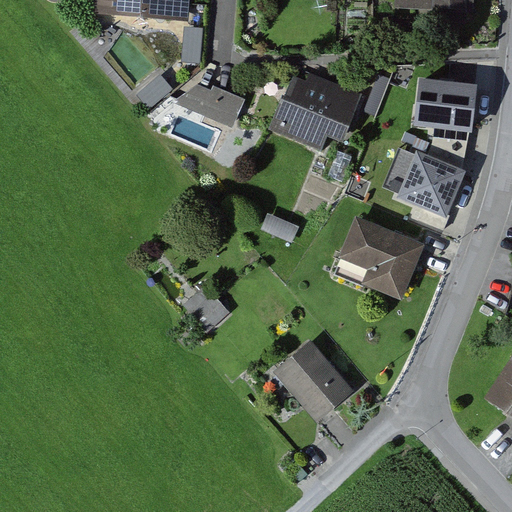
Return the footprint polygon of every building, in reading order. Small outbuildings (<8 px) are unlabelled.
[(192,0),(101,0),(100,15),(190,23),(192,0)] [(477,0),(395,0),(395,5),(477,9),(477,0)] [(206,28),(186,26),(183,62),(203,63),(206,28)] [(367,89),(305,65),(280,129),(342,153),(367,89)] [(153,110),(176,89),(162,74),(140,95),(153,110)] [(216,85),(214,89),(201,84),(175,102),(192,109),(204,114),(235,127),(246,103),(248,99),(216,85)] [(492,105),(447,99),(439,167),(483,173),(492,105)] [(304,227),(273,214),(266,231),(297,243),(304,227)] [(424,244),(356,217),(339,258),(371,271),(366,285),(402,300),(424,244)] [(231,314),(207,287),(188,303),(212,331),(231,314)] [(353,390),(310,341),(274,372),(317,421),(353,390)] [(511,362),(488,401),(511,415),(511,362)]
